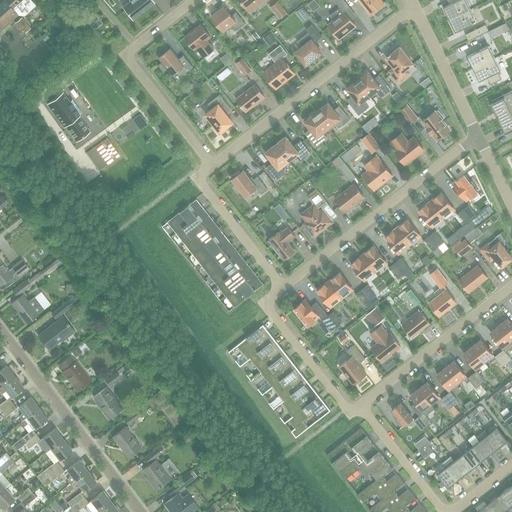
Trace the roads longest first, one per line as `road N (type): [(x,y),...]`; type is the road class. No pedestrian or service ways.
road 1 (residential): [(293,511),(0,110)]
road 2 (residential): [(213,166),(414,7)]
road 3 (residential): [(281,287),(477,135)]
road 4 (residential): [(143,511),(0,320)]
road 5 (residential): [(196,0),(129,58),(213,166)]
road 6 (residential): [(362,405),(511,285)]
road 7 (residential): [(281,287),(263,302),(350,413),(362,405)]
road 8 (residential): [(213,166),(198,179),(281,287)]
road 9 (residential): [(414,7),(477,135)]
road 10 (residential): [(362,405),(443,511)]
